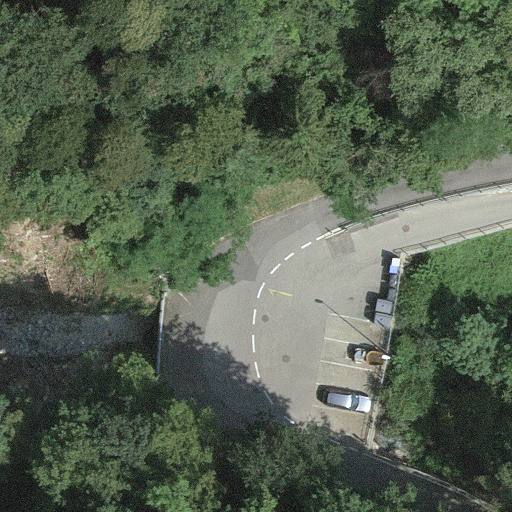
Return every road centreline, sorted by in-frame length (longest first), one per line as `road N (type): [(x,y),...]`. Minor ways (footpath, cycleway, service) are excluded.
road 1 (tertiary): [(457,511),(303,451),(237,413),(214,347),(224,298),(246,258)]
road 2 (tertiary): [(246,258),(336,206),(511,159)]
road 3 (unclassified): [(246,258),(511,205)]
